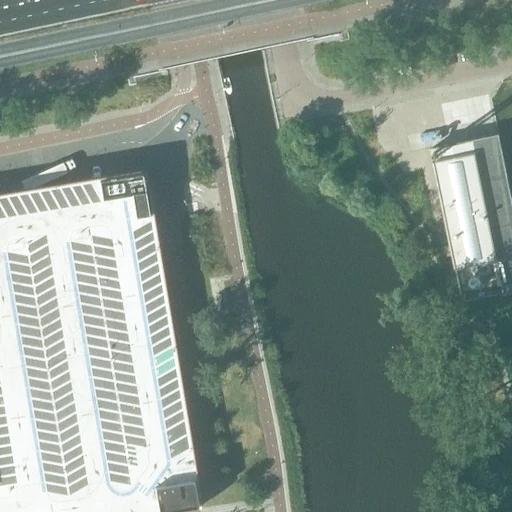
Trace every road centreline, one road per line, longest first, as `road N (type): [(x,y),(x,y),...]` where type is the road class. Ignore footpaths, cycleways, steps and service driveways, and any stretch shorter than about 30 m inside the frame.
road 1 (unclassified): [(270,0),(284,71),(310,97),(511,61)]
road 2 (secondary): [(0,56),(266,0)]
road 3 (unclassified): [(155,130),(0,169)]
